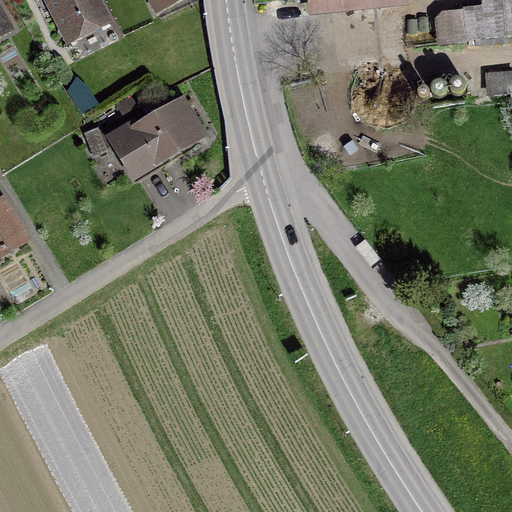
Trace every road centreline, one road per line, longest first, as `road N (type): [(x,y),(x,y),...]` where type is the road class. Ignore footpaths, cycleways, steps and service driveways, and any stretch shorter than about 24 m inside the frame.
road 1 (primary): [(430,511),(323,337),(263,180)]
road 2 (track): [(511,446),(319,219),(263,180)]
road 3 (residential): [(263,180),(0,340)]
road 4 (primary): [(263,180),(227,0)]
